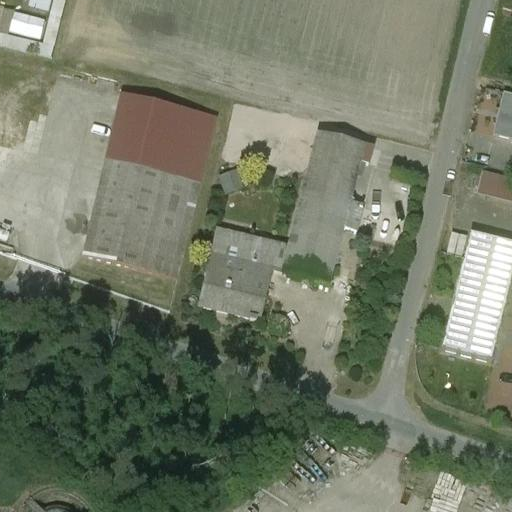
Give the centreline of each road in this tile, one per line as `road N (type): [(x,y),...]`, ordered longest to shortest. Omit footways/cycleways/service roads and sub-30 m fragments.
road 1 (residential): [(380,416),(484,0)]
road 2 (residential): [(0,294),(380,416)]
road 3 (residential): [(380,416),(511,468)]
